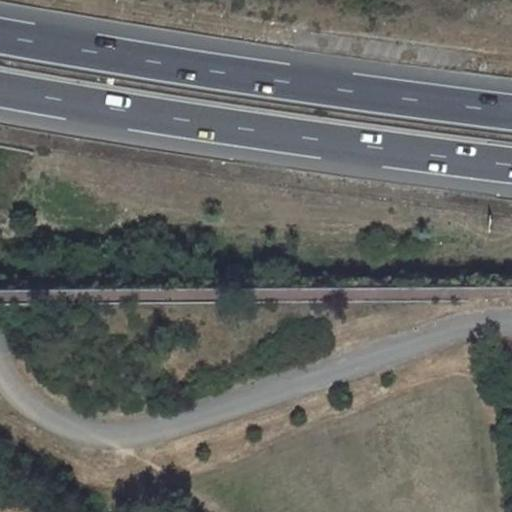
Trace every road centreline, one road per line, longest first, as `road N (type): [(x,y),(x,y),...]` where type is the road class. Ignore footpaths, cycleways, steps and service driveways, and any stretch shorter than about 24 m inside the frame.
road 1 (trunk): [(511,111),(0,34)]
road 2 (trunk): [(0,89),(511,165)]
